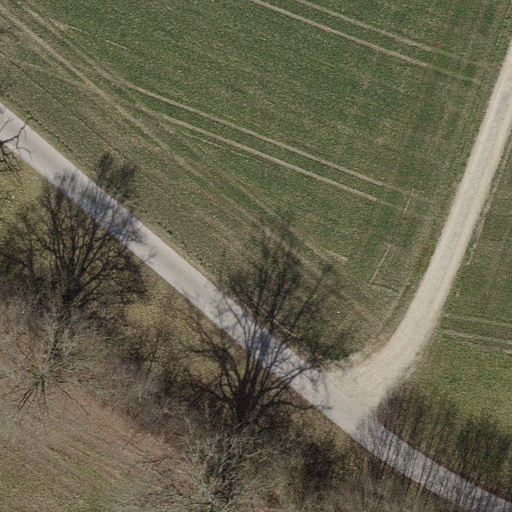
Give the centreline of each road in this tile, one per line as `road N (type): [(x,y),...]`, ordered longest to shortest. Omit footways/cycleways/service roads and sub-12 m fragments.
road 1 (track): [(0,122),(349,415),(499,511)]
road 2 (track): [(511,129),(484,213),(349,415)]
